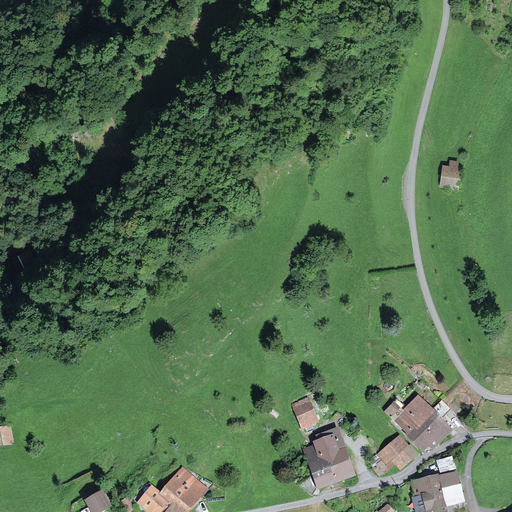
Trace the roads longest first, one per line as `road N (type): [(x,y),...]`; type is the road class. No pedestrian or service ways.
road 1 (trunk): [(511,24),(86,98),(0,122)]
road 2 (residential): [(511,398),(481,389),(459,365),(414,241),(409,181),(447,0)]
road 3 (residential): [(262,511),(375,483),(469,435),(511,434)]
